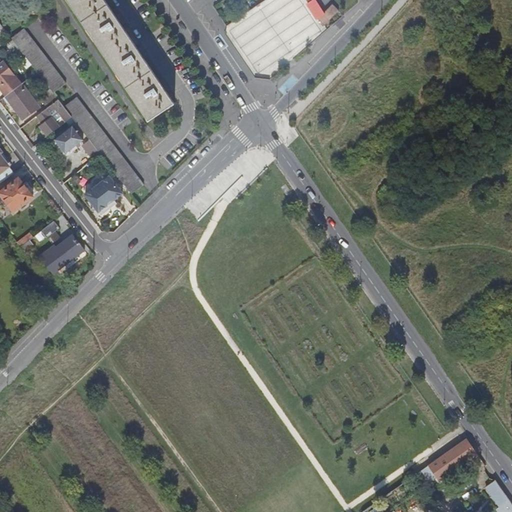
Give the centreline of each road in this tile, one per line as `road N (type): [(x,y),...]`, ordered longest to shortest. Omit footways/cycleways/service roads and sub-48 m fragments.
road 1 (tertiary): [(260,123),(511,482)]
road 2 (residential): [(114,258),(260,123)]
road 3 (residential): [(0,120),(114,258)]
road 4 (unclassified): [(260,123),(382,0)]
road 5 (residential): [(0,381),(114,258)]
road 6 (tertiary): [(174,0),(260,123)]
